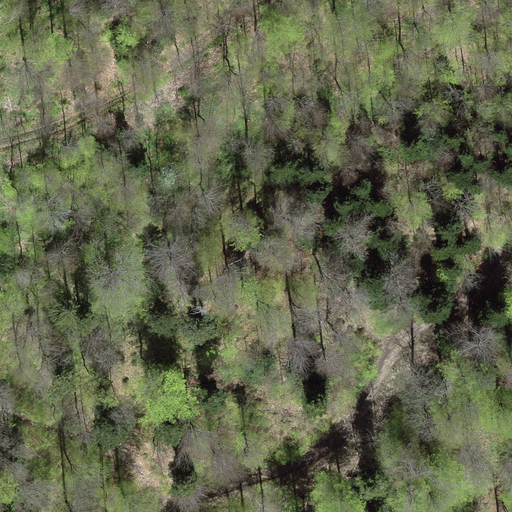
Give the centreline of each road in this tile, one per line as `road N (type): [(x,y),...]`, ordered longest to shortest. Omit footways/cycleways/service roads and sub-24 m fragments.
road 1 (track): [(511,245),(464,301),(405,341),(363,418),(321,453),(172,511)]
road 2 (track): [(253,0),(94,111),(0,139)]
